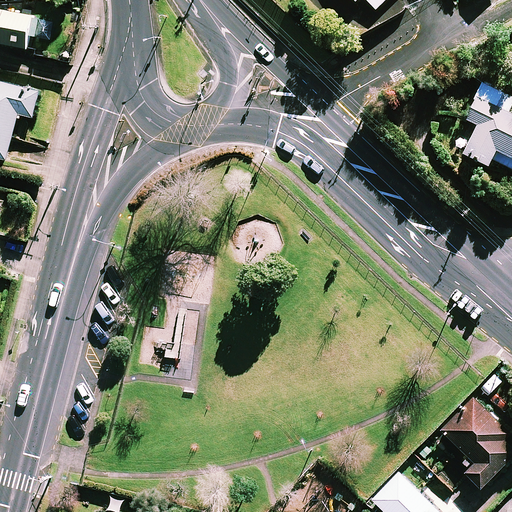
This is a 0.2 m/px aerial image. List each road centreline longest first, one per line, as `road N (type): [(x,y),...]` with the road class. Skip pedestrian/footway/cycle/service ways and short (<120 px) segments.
road 1 (secondary): [(83,226),(10,511)]
road 2 (secondary): [(509,296),(437,241),(315,126)]
road 3 (residential): [(315,126),(336,100),(511,7)]
road 4 (secondary): [(83,226),(90,146),(131,25)]
road 5 (secondary): [(192,127),(156,149),(83,226)]
road 6 (secondary): [(216,20),(249,44),(315,126)]
road 7 (secondary): [(192,127),(159,117),(140,93),(131,25)]
road 8 (secondary): [(315,126),(252,120),(192,127)]
road 9 (secondary): [(216,20),(228,83),(192,127)]
